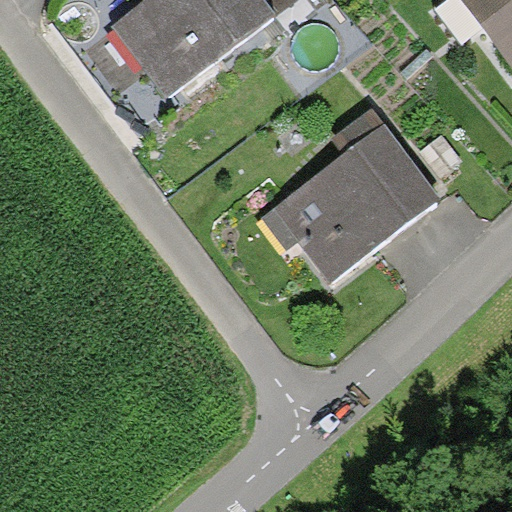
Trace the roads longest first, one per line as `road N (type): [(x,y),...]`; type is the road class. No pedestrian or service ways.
road 1 (residential): [(307,431),(0,11)]
road 2 (residential): [(307,431),(511,232)]
road 3 (residential): [(214,511),(307,431)]
